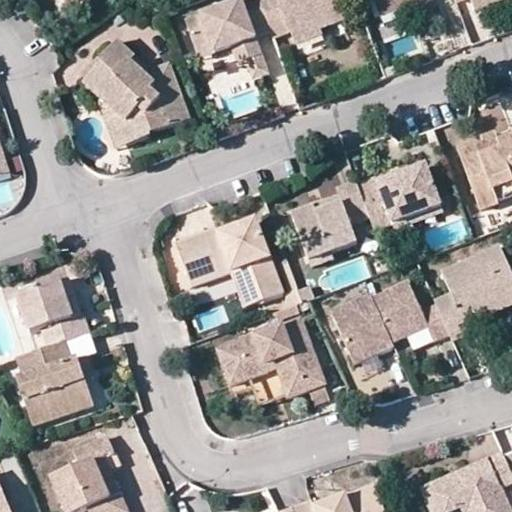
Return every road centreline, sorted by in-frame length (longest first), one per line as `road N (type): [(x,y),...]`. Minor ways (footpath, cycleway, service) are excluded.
road 1 (residential): [(86,210),(121,249),(184,435),(200,456),(244,465),(511,392)]
road 2 (residential): [(86,210),(511,56)]
road 3 (residential): [(0,39),(50,173),(86,210)]
